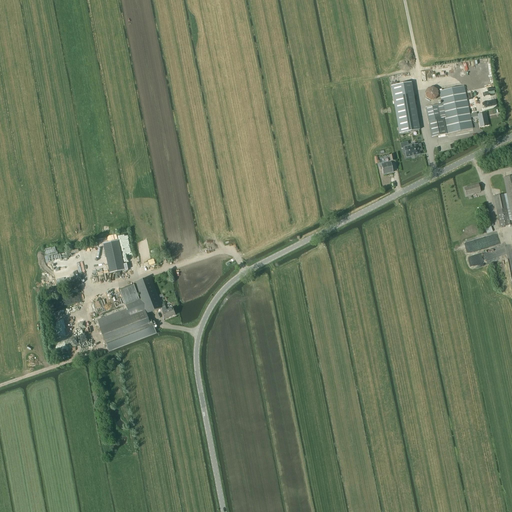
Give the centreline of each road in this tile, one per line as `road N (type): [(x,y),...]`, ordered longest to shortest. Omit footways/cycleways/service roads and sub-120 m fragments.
road 1 (tertiary): [(223,511),(196,370),(199,332),(219,294),(256,265),(511,137)]
road 2 (track): [(0,386),(99,349),(85,299),(224,251),(245,272)]
road 3 (track): [(435,176),(404,0)]
